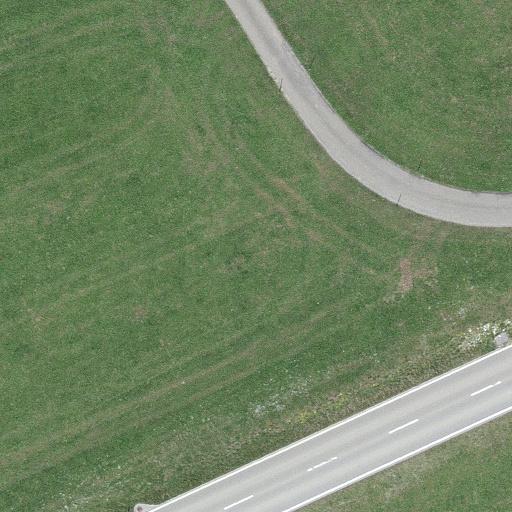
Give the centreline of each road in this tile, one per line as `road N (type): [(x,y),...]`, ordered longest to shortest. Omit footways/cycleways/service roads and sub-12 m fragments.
road 1 (residential): [(511,219),(470,217),(357,159),(239,0)]
road 2 (secondary): [(511,373),(213,511)]
